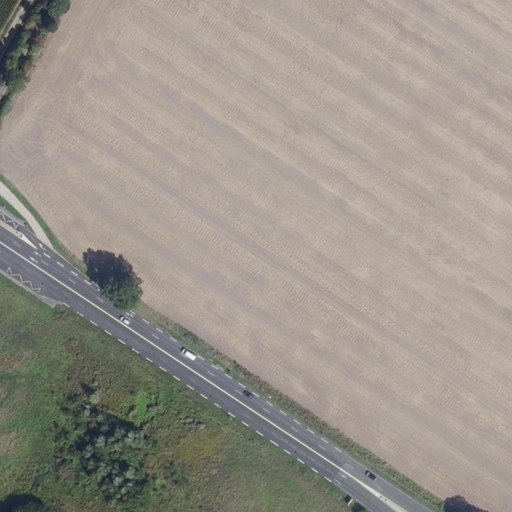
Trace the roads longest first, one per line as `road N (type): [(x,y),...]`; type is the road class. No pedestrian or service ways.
road 1 (primary): [(0,241),(272,420)]
road 2 (primary): [(417,511),(272,420)]
road 3 (primary): [(272,420),(396,511)]
